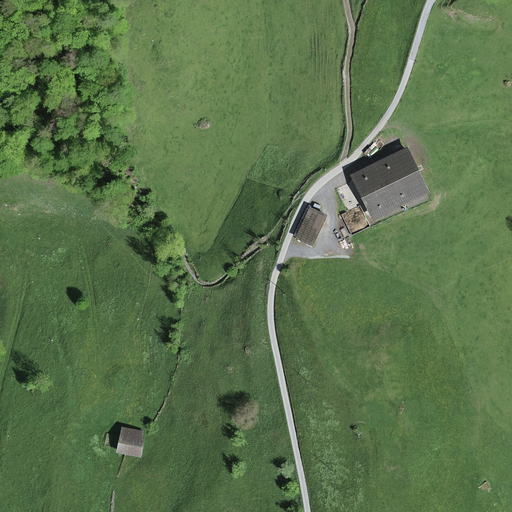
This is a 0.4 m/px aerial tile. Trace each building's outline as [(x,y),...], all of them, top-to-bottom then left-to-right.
[(372,212),(424,187),(407,151),(384,162),(387,168),(357,182),(372,212)] [(297,238),(313,245),(327,216),(311,209),(297,238)] [(370,423),(387,434),(390,436),(397,426),(394,424),(378,413),(370,423)] [(123,436),(141,439),(143,432),(125,428),(123,436)] [(123,436),(120,452),(141,456),(144,440),(141,439),(123,436)]
